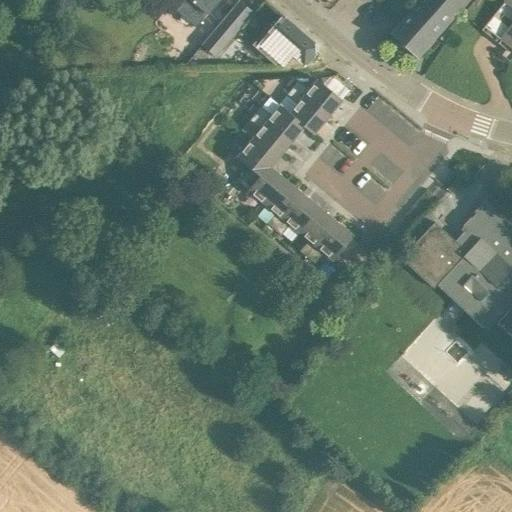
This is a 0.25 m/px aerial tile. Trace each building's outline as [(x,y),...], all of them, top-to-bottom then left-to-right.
[(76,0),(91,11),(99,0),(76,0)] [(186,0),(176,14),(194,29),(220,0),(186,0)] [(417,60),(471,0),(421,0),(390,35),(417,60)] [(511,0),(506,0),(481,31),(498,45),(503,40),(508,45),(511,47),(511,0)] [(216,58),(240,28),(226,16),(201,46),(216,58)] [(315,45),(285,19),(261,47),(284,66),(306,66),(315,54),(315,45)] [(292,90),(327,118),(342,101),(317,81),(309,91),(298,82),(292,90)] [(327,118),(292,90),(286,97),(297,106),(289,116),(303,128),(313,136),(327,118)] [(290,143),(303,128),(289,116),(278,107),(270,116),(261,108),(256,114),(290,143)] [(275,162),(290,143),(256,114),(249,123),(258,130),(249,141),(275,162)] [(275,162),(249,141),(234,159),(248,170),(275,168),(275,162)] [(281,178),(276,173),(275,168),(248,170),(239,182),(261,201),(281,178)] [(301,194),(281,178),(261,201),(274,213),(266,224),(272,229),(301,194)] [(296,231),(316,207),(301,194),(272,229),(281,236),(289,226),(296,231)] [(511,231),(510,231),(507,228),(509,227),(493,211),(496,209),(485,199),(473,213),(475,215),(460,230),(463,232),(454,242),(434,223),(401,259),(434,290),(437,288),(486,333),(511,305),(511,231)] [(307,258),(336,223),(316,207),(296,231),(309,242),(300,252),(307,258)] [(336,223),(307,258),(314,264),(323,253),(333,262),(353,237),(336,223)] [(389,248),(399,238),(391,231),(381,241),(389,248)]
